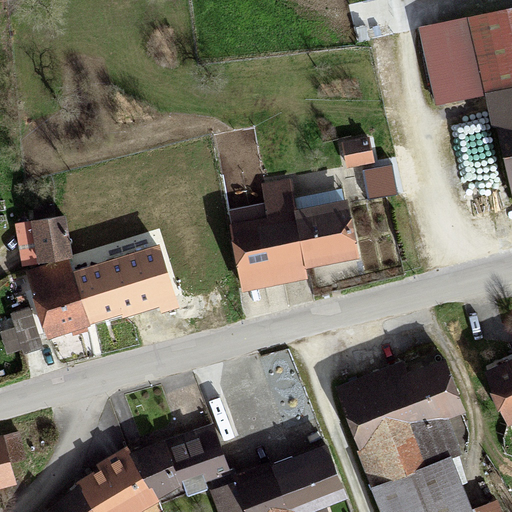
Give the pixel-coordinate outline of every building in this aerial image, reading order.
[(511,2),(475,11),(511,187),(511,2)] [(418,27),(434,106),(482,97),(466,18),(418,27)] [(340,144),(345,168),(374,163),(369,138),(340,144)] [(392,165),(364,170),(369,197),(396,192),(392,165)] [(273,216),(235,222),(246,285),(309,274),(307,260),(298,208),(294,182),(268,186),(273,216)] [(350,200),(298,208),(307,260),(359,252),(350,200)] [(37,216),(41,254),(72,251),(68,213),(37,216)] [(162,250),(78,272),(91,321),(175,299),(162,250)] [(75,259),(32,270),(48,332),(91,321),(78,272),(75,259)] [(376,476),(449,449),(435,412),(466,400),(451,360),(408,376),(404,363),(342,387),(376,476)] [(511,361),(494,368),(511,410),(511,361)] [(168,439),(182,484),(228,470),(214,425),(168,439)] [(13,429),(0,431),(0,485),(19,480),(15,464),(22,462),(13,429)] [(168,439),(132,452),(160,495),(182,484),(168,439)] [(329,442),(240,472),(242,478),(253,511),(311,511),(308,502),(345,490),(329,442)] [(80,481),(99,511),(132,511),(160,495),(132,452),(130,449),(80,481)] [(473,511),(449,449),(376,476),(390,511),(473,511)] [(253,511),(242,478),(215,487),(223,511),(253,511)] [(99,511),(80,481),(46,509),(51,511),(99,511)]
